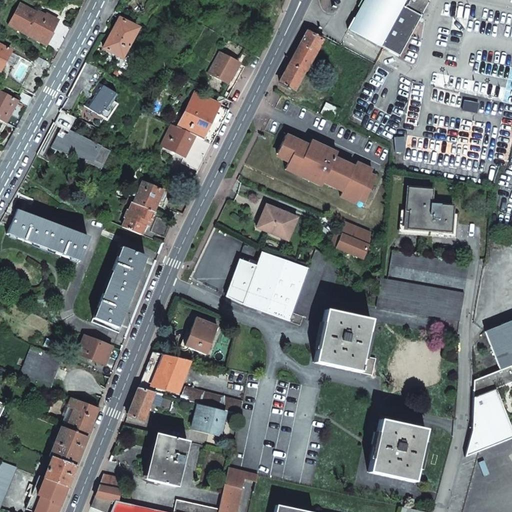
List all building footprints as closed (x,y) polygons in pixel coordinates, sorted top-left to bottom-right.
[(426,0),(388,0),(388,1),(387,0),(367,0),(366,3),(365,2),(358,10),(361,12),(350,31),(399,58),(429,2),(427,0),(426,0)] [(58,52),(71,28),(58,20),(47,14),(45,16),(21,3),(9,24),(58,52)] [(122,58),(138,28),(120,18),(103,48),(122,58)] [(317,33),(318,33),(309,28),(301,43),(316,52),(323,40),(318,37),(319,34),(317,33)] [(301,43),(280,82),(292,89),(303,70),(306,71),(316,52),(301,43)] [(0,70),(0,71),(12,50),(0,44),(0,70)] [(209,74),(228,84),(235,88),(246,67),(239,63),(220,53),(209,74)] [(99,67),(86,60),(79,74),(90,80),(99,67)] [(105,120),(116,103),(113,101),(117,94),(100,83),(85,106),(105,120)] [(17,96),(19,101),(28,106),(33,97),(20,90),(17,96)] [(18,101),(0,91),(0,118),(16,128),(21,119),(11,114),(18,101)] [(195,93),(178,127),(212,144),(229,110),(195,93)] [(339,111),(325,104),(322,110),(335,118),(339,111)] [(212,144),(178,127),(172,124),(161,145),(184,156),(182,161),(183,163),(198,171),(212,144)] [(60,131),(51,149),(59,152),(60,150),(93,160),(103,165),(110,151),(70,131),(67,135),(60,131)] [(286,135),(279,151),(277,154),(284,157),(283,159),(289,162),(288,164),(296,167),(295,171),(304,176),(303,179),(321,187),(323,183),(338,190),(340,186),(345,189),(344,192),(343,193),(341,197),(357,205),(360,200),(363,202),(375,177),(371,175),(373,171),(357,164),(355,168),(335,158),(336,156),(310,143),(309,146),(286,135)] [(114,145),(123,149),(126,142),(118,138),(114,145)] [(312,141),(310,143),(336,156),(337,154),(312,141)] [(60,150),(59,152),(101,169),(103,165),(93,160),(60,150)] [(133,203),(154,212),(160,200),(163,200),(165,194),(163,190),(143,181),(133,203)] [(408,188),(404,230),(451,234),(454,207),(444,206),(445,201),(432,200),(433,190),(408,188)] [(150,222),(154,212),(133,203),(129,211),(128,211),(125,217),(127,218),(123,227),(141,234),(145,226),(147,220),(150,222)] [(288,241),(292,232),(297,218),(266,205),(261,217),(265,219),(261,227),(271,231),(270,234),(288,241)] [(15,215),(6,212),(1,221),(11,225),(7,234),(78,261),(88,237),(17,210),(15,215)] [(166,238),(172,223),(158,217),(151,231),(166,238)] [(256,228),(268,233),(269,234),(270,234),(271,231),(261,227),(265,219),(261,217),(256,228)] [(342,235),(337,248),(363,259),(371,241),(372,232),(345,221),(340,234),(342,235)] [(117,328),(146,257),(122,248),(93,318),(117,328)] [(328,259),(316,250),(309,270),(290,322),(300,325),(303,317),(307,318),(328,259)] [(467,279),(470,264),(402,253),(392,251),(389,265),(467,279)] [(290,322),(309,270),(261,252),(256,266),(254,273),(243,304),(290,322)] [(239,260),(237,265),(254,273),(256,266),(239,260)] [(254,273),(237,265),(226,297),(243,304),(254,273)] [(465,293),(380,279),(376,307),(460,322),(465,293)] [(325,311),(314,363),(372,376),(376,359),(363,356),(371,321),(325,311)] [(196,317),(184,346),(205,355),(217,327),(196,317)] [(511,321),(485,332),(500,370),(511,365),(511,321)] [(104,365),(112,347),(84,335),(77,354),(104,365)] [(50,389),(62,359),(31,346),(18,376),(50,389)] [(190,360),(152,352),(137,389),(163,396),(169,397),(171,393),(177,394),(190,360)] [(511,365),(500,370),(474,381),(474,398),(495,390),(511,382),(511,365)] [(185,386),(180,400),(198,404),(225,411),(239,415),(242,401),(185,386)] [(137,389),(126,417),(141,423),(149,403),(159,407),(163,396),(137,389)] [(511,431),(495,390),(474,398),(472,432),(465,457),(511,438),(511,431)] [(86,437),(98,408),(71,397),(67,406),(74,409),(70,418),(66,416),(61,427),(86,437)] [(225,411),(198,404),(192,425),(210,430),(209,433),(219,435),(225,411)] [(74,409),(67,406),(65,413),(67,414),(66,416),(70,418),(74,409)] [(380,420),(368,473),(413,483),(425,430),(380,420)] [(74,467),(86,437),(61,427),(49,456),(52,458),(74,467)] [(186,442),(158,435),(148,480),(175,487),(181,465),(182,465),(184,458),(183,457),(186,442)] [(66,488),(74,467),(52,458),(49,465),(42,462),(35,475),(38,477),(66,488)] [(0,507),(0,508),(16,468),(1,462),(0,464),(0,507)] [(242,490),(253,493),(254,493),(258,475),(228,469),(224,486),(242,490)] [(103,475),(94,497),(116,502),(122,480),(103,475)] [(32,511),(56,511),(66,488),(38,477),(25,509),(32,511)] [(239,502),(242,490),(224,486),(221,498),(239,502)] [(103,511),(163,511),(116,502),(94,497),(90,507),(103,511)] [(219,509),(218,511),(236,511),(239,502),(221,498),(219,509)] [(173,511),(218,511),(219,509),(176,500),(173,511)]
